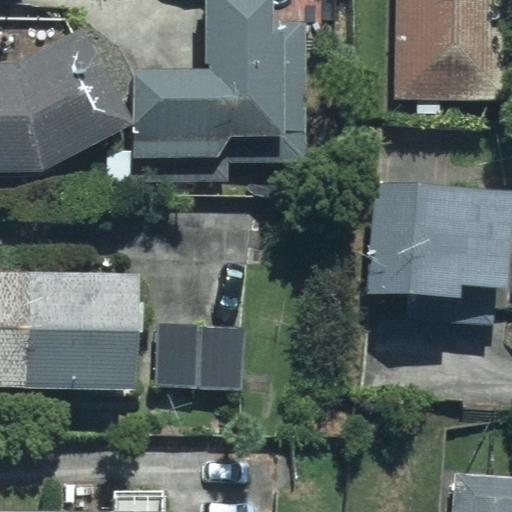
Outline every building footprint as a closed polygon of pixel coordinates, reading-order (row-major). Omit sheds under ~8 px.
[(197,0),(193,79),(134,76),(129,163),(220,168),(222,147),(274,150),(280,37),(262,36),(263,0),(197,0)] [(504,0),(393,0),(392,109),(504,111),(504,0)] [(126,134),(72,34),(8,75),(0,74),(0,181),(36,183),(126,134)] [(502,203),(374,196),(368,307),(445,312),(446,297),(497,300),(502,203)] [(0,283),(0,398),(125,404),(131,289),(0,283)] [(239,398),(240,338),(198,337),(197,397),(239,398)] [(511,511),(511,478),(445,476),(443,511),(511,511)] [(153,511),(154,498),(107,496),(106,511),(153,511)]
